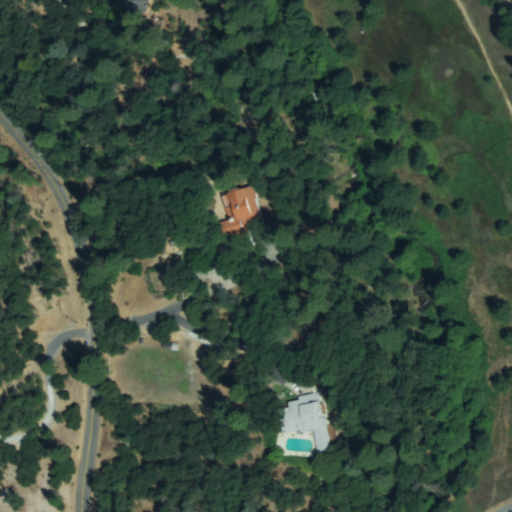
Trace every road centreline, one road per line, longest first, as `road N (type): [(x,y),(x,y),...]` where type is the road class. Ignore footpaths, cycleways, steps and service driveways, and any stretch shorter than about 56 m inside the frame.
road 1 (residential): [(74,511),(74,349),(61,267),(32,186),(0,137)]
road 2 (residential): [(182,163),(83,89),(72,0)]
